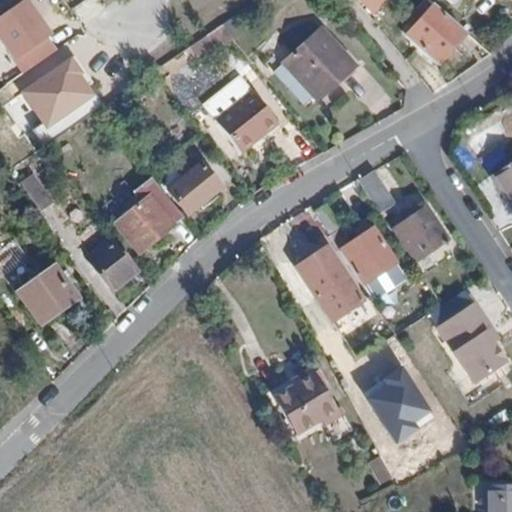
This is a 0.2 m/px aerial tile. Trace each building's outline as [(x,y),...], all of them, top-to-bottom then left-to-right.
[(359,0),(371,10),(379,0),(359,0)] [(448,22),(434,10),(408,39),(435,61),(455,39),(442,28),(448,22)] [(206,32),(204,34),(210,43),(217,38),(221,44),(231,38),(219,23),(206,32)] [(290,71),(281,78),(299,99),(309,92),(313,97),(350,65),(319,30),(282,60),(290,71)] [(210,43),(204,34),(187,45),(193,54),(210,43)] [(290,71),(282,60),(272,68),(281,78),(290,71)] [(215,119),(214,120),(239,151),(274,123),(249,92),(237,77),(202,104),(215,119)] [(166,189),(186,214),(221,187),(202,162),(189,172),(182,163),(174,169),(181,178),(166,189)] [(511,165),(492,179),(511,208),(511,165)] [(357,183),(380,216),(395,206),(373,173),(357,183)] [(166,221),(177,213),(158,188),(147,196),(144,193),(130,203),(126,199),(116,206),(120,211),(110,218),(136,253),(171,227),(166,221)] [(318,213),(332,236),(341,230),(326,207),(318,213)] [(397,227),(419,261),(447,243),(423,210),(397,227)] [(344,249),(349,257),(366,285),(396,265),(373,229),(344,249)] [(111,292),(137,273),(112,240),(87,259),(111,292)] [(16,242),(0,252),(0,269),(3,274),(28,258),(16,242)] [(331,247),(358,293),(365,289),(363,286),(345,259),(335,245),(331,247)] [(328,311),(358,293),(331,247),(302,265),(311,281),(305,284),(312,295),(317,292),(328,311)] [(363,286),(366,285),(349,257),(345,259),(363,286)] [(39,323),(76,298),(56,268),(42,278),(39,273),(27,282),(30,286),(19,294),(39,323)] [(511,364),(511,354),(479,302),(438,328),(476,388),(511,364)] [(341,374),(354,366),(349,356),(336,364),(341,374)] [(354,366),(341,374),(364,415),(376,408),(354,366)] [(295,386),(291,388),(314,427),(323,422),(340,412),(315,369),(293,382),(295,386)] [(314,427),(291,388),(276,398),(298,437),(314,427)] [(344,418),(340,412),(323,422),(327,429),(344,418)] [(383,457),(401,488),(421,477),(402,446),(383,457)] [(484,511),(511,511),(511,486),(485,487),(484,511)]
